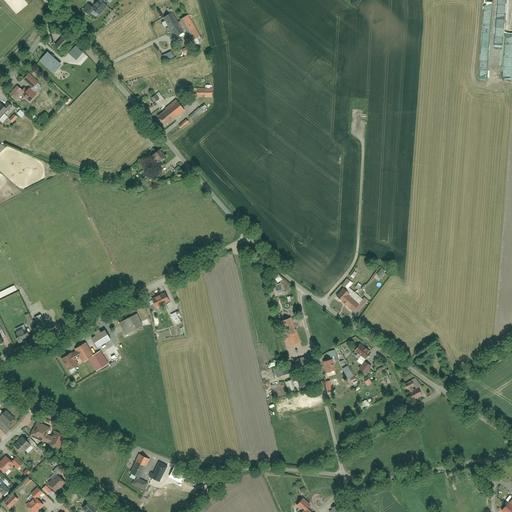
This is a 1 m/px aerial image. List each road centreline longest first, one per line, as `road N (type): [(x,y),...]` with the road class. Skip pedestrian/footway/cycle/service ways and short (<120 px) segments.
road 1 (residential): [(37,407),(192,468),(343,476)]
road 2 (residential): [(56,14),(248,235)]
road 3 (residential): [(248,235),(0,362)]
road 4 (residential): [(297,287),(343,476)]
road 5 (residential): [(297,287),(441,391)]
road 6 (residential): [(343,476),(386,478),(511,454)]
road 7 (track): [(337,451),(441,391)]
